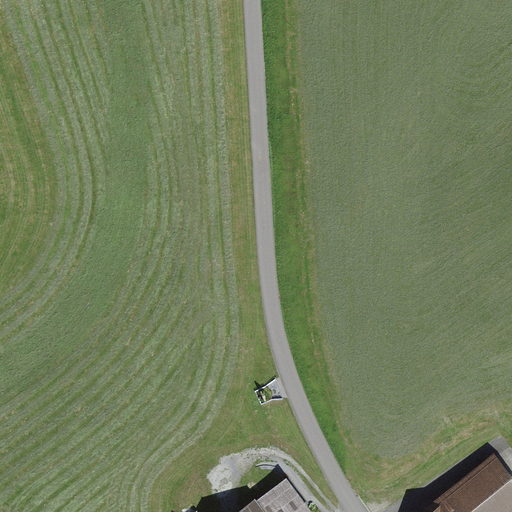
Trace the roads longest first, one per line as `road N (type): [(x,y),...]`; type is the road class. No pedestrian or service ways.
road 1 (residential): [(252,0),(273,312),(300,406),(356,511)]
road 2 (track): [(511,428),(395,511)]
